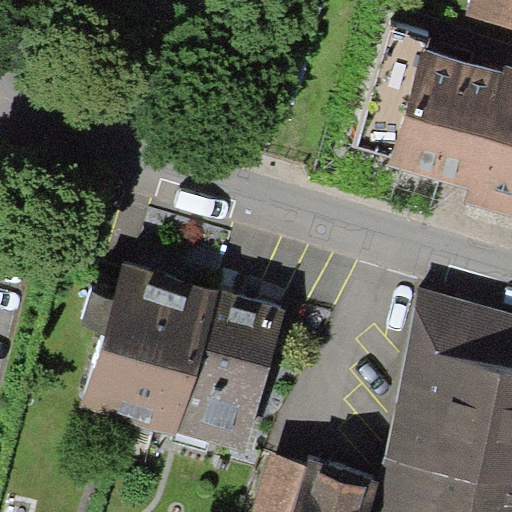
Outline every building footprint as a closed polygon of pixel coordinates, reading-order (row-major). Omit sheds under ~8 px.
[(511,0),(475,0),(469,25),(511,34),(511,0)] [(511,57),(433,34),(396,162),(511,195),(511,57)] [(289,299),(128,248),(78,406),(238,456),(289,299)] [(511,511),(511,302),(420,283),(371,511),(511,511)] [(360,511),(377,458),(270,426),(249,497),(286,508),(284,511),(360,511)]
